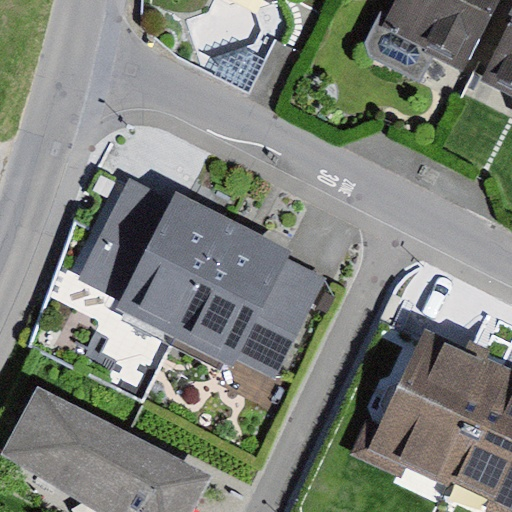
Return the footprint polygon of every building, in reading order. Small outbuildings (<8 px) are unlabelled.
[(496,0),(395,0),(383,24),(376,21),(365,42),(371,57),(419,81),(433,53),(462,68),(496,0)] [(511,16),(482,79),(511,93),(511,16)] [(120,298),(171,198),(131,177),(79,277),(120,298)] [(173,334),(232,218),(176,189),(171,198),(117,305),(173,334)] [(232,218),(173,334),(233,363),(286,258),(290,248),(232,218)] [(326,278),(286,258),(236,359),(276,379),(326,278)] [(451,479),(506,363),(488,355),(492,347),(469,336),(465,345),(425,327),(379,424),(367,418),(351,454),(402,478),(407,467),(448,486),(451,479)] [(511,511),(511,366),(506,363),(451,479),(491,498),(485,510),(488,511),(511,511)] [(175,511),(199,464),(22,375),(0,417),(0,456),(110,511),(175,511)]
